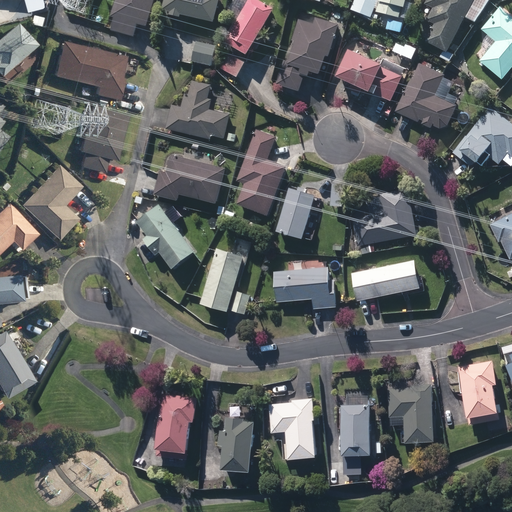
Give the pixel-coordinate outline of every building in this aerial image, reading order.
[(111,32),(134,38),(138,25),(148,28),(155,0),(116,0),(112,18),(115,19),(111,32)] [(181,16),(214,24),(220,0),(165,0),(162,11),(171,13),(170,17),(181,19),(181,16)] [(224,43),(247,57),(274,11),(255,0),(235,0),(226,17),(236,23),(224,43)] [(377,0),(354,0),(351,12),(371,20),(377,0)] [(379,0),(376,13),(382,15),(380,25),(401,30),(404,21),(399,19),(402,9),(404,10),(406,0),(379,0)] [(440,59),(450,63),(453,57),(447,54),(474,0),(427,0),(426,4),(422,2),(415,15),(435,25),(426,43),(444,52),(440,59)] [(480,63),(502,81),(511,69),(511,17),(500,8),(482,31),(489,36),(483,43),(483,49),(488,53),(480,63)] [(276,86),(299,93),(305,76),(308,77),(309,73),(319,76),(325,57),(328,59),(339,27),(316,19),(314,25),(299,21),(293,42),(295,43),(288,63),(284,62),(276,86)] [(0,43),(0,74),(3,78),(39,46),(21,25),(0,43)] [(393,35),(400,38),(403,33),(396,29),(393,35)] [(93,96),(115,101),(120,80),(118,79),(123,57),(61,43),(52,78),(95,88),(93,96)] [(192,63),(213,67),(217,47),(197,43),(192,63)] [(449,51),(455,55),(459,48),(453,45),(449,51)] [(406,55),(413,59),(416,53),(409,50),(406,55)] [(370,93),(391,103),(403,78),(382,68),(349,51),(336,79),(352,86),(350,91),(359,96),(362,91),(370,94),(370,93)] [(221,70),(237,79),(246,64),(229,55),(221,70)] [(432,127),(440,130),(447,127),(457,107),(436,97),(446,76),(431,70),(432,66),(423,62),(422,65),(419,64),(396,114),(431,130),(432,127)] [(167,130),(211,141),(211,137),(225,140),(230,116),(210,112),(213,101),(209,100),(212,87),(193,82),(190,96),(185,95),(182,109),(172,107),(167,130)] [(0,151),(11,137),(0,129),(5,122),(0,118),(0,112),(5,106),(0,102),(0,151)] [(78,168),(101,174),(105,160),(112,162),(125,117),(89,107),(76,152),(82,154),(80,160),(76,159),(75,163),(79,164),(78,168)] [(453,155),(471,168),(474,164),(476,165),(484,155),(499,166),(507,155),(511,159),(511,158),(511,125),(490,109),(453,155)] [(258,130),(239,181),(248,184),(241,204),(271,216),(289,167),(270,160),(278,138),(258,130)] [(228,142),(235,144),(236,136),(229,135),(228,142)] [(180,196),(217,205),(226,170),(172,157),(167,174),(161,173),(155,196),(178,202),(180,196)] [(19,207),(55,241),(75,220),(61,207),(80,188),(57,167),(19,207)] [(330,217),(341,218),(342,209),(343,209),(345,186),(332,185),(330,217)] [(276,233),(302,241),(316,197),(305,194),(306,191),(299,189),(297,192),(290,190),(276,233)] [(353,221),(358,247),(417,236),(409,196),(403,191),(380,196),(384,215),(353,221)] [(0,251),(10,243),(18,252),(36,235),(8,204),(0,211),(0,251)] [(160,254),(173,271),(195,254),(159,206),(137,223),(148,238),(144,240),(156,257),(160,254)] [(511,261),(511,215),(491,226),(499,244),(502,243),(511,262),(511,261)] [(366,247),(367,255),(375,253),(374,246),(366,247)] [(201,306),(228,314),(244,258),(217,251),(201,306)] [(353,275),(358,304),(403,294),(403,297),(426,293),(423,277),(418,278),(415,263),(353,275)] [(313,301),(314,311),(337,309),(335,282),(330,282),(328,269),(275,274),(277,304),(313,301)] [(0,277),(0,304),(25,302),(23,276),(0,277)] [(233,312),(245,316),(251,297),(239,293),(233,312)] [(0,335),(0,388),(5,398),(38,381),(8,331),(0,335)] [(469,420),(470,426),(500,421),(499,416),(498,416),(493,387),(497,387),(493,363),(459,369),(467,420),(469,420)] [(395,416),(399,416),(404,415),(405,442),(435,440),(432,384),(411,385),(411,388),(389,389),(390,416),(395,416)] [(157,454),(187,459),(188,451),(186,451),(191,420),(194,421),(197,398),(164,394),(156,447),(158,447),(157,454)] [(286,431),(289,458),(317,455),(313,419),(316,419),(314,398),(293,400),(293,402),(269,404),(272,433),(286,431)] [(342,404),(343,454),(371,454),(370,404),(342,404)] [(222,468),(250,470),(254,422),(244,421),(244,418),(227,417),(226,430),(221,430),(220,445),(224,445),(222,468)]
